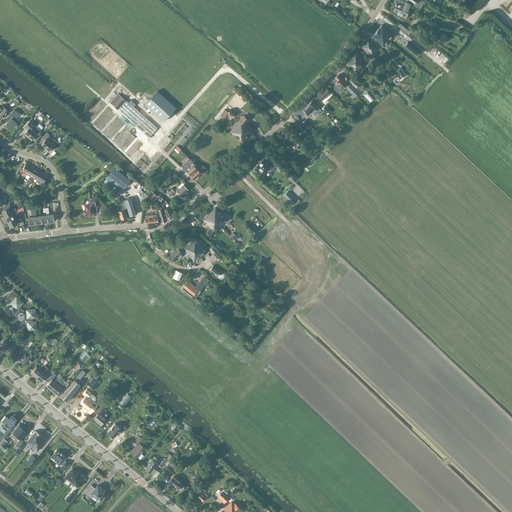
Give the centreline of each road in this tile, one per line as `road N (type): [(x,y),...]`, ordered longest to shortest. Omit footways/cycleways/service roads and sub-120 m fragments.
road 1 (tertiary): [(65,232),(158,227),(188,211),(345,56),(384,0)]
road 2 (tertiary): [(175,511),(0,367)]
road 3 (residential): [(0,139),(51,167),(65,232)]
